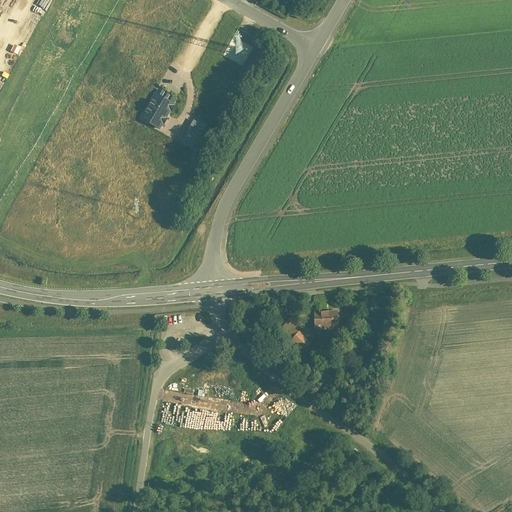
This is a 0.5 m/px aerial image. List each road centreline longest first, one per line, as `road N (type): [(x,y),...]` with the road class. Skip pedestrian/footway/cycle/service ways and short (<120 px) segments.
road 1 (unclassified): [(211,298),(228,344),(431,511)]
road 2 (tertiary): [(511,262),(211,298)]
road 3 (residential): [(316,47),(231,193),(217,231),(211,298)]
road 4 (track): [(214,316),(206,343),(162,380),(151,401),(133,511)]
road 5 (tertiary): [(211,298),(104,302),(0,289)]
